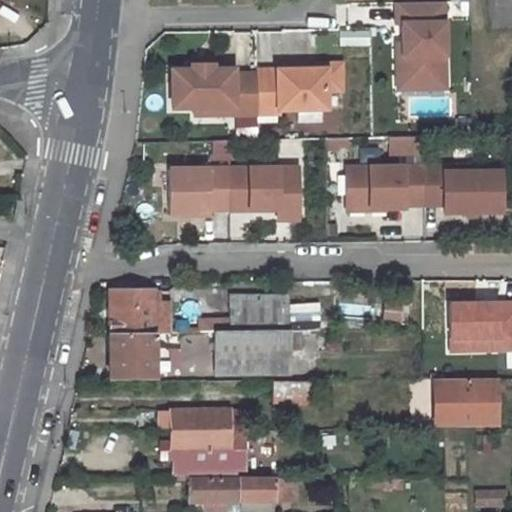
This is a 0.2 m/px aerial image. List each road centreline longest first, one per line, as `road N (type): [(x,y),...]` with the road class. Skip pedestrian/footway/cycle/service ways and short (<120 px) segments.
road 1 (residential): [(54,236),(148,264),(511,258)]
road 2 (residential): [(308,0),(308,20),(96,18)]
road 3 (unclassified): [(54,236),(90,70)]
road 4 (unclassified): [(23,375),(54,236)]
